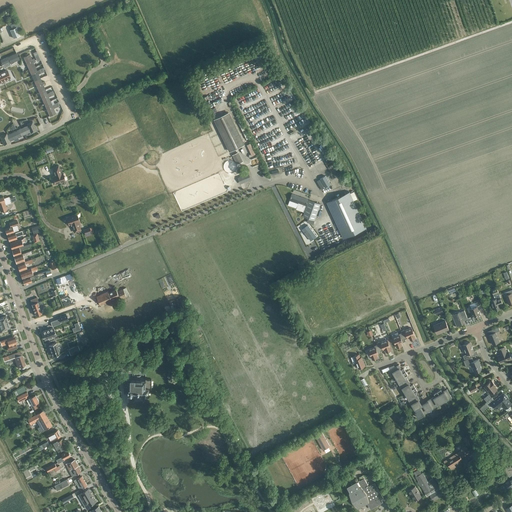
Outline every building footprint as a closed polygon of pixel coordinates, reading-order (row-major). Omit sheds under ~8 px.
[(16,27),(10,30),(13,38),(20,35),(16,27)] [(19,59),(16,53),(0,60),(2,64),(9,60),(10,63),(19,59)] [(49,115),(55,113),(53,108),(55,107),(54,104),(51,105),(48,97),(50,96),(49,92),(46,93),(43,85),(45,84),(44,81),(41,82),(38,74),(40,73),(39,70),(36,71),(33,62),(35,61),(34,58),(31,59),(29,54),(23,57),(49,115)] [(7,70),(0,73),(3,81),(10,77),(7,70)] [(229,152),(245,144),(229,111),(214,119),(229,152)] [(31,133),(37,131),(32,121),(27,124),(28,126),(7,135),(6,133),(0,136),(4,145),(11,142),(10,141),(14,139),(15,141),(18,139),(17,137),(30,132),(31,133)] [(236,164),(243,161),(238,151),(232,154),(236,164)] [(52,177),(54,184),(65,181),(62,173),(61,174),(58,165),(52,168),(55,176),(52,177)] [(248,172),(237,177),(240,184),(251,179),(248,172)] [(343,238),(366,228),(349,191),(327,202),(343,238)] [(0,210),(0,211),(7,209),(5,205),(11,203),(9,197),(4,198),(3,195),(1,196),(0,193),(0,210)] [(304,212),(306,206),(308,199),(292,193),(289,200),(298,203),(296,209),(304,212)] [(314,220),(320,204),(309,200),(303,216),(314,220)] [(79,221),(77,214),(66,217),(69,225),(71,224),(74,232),(81,230),(78,222),(79,221)] [(14,232),(19,230),(17,225),(18,224),(17,220),(9,223),(10,227),(5,228),(7,234),(14,232)] [(316,237),(307,226),(301,230),(310,241),(316,237)] [(83,229),(86,236),(86,237),(92,235),(89,227),(83,229)] [(16,235),(20,233),(19,231),(7,235),(9,241),(17,238),(16,235)] [(24,239),(10,243),(12,249),(19,246),(23,245),(22,242),(24,241),(24,239)] [(20,250),(23,249),(30,246),(29,244),(12,250),(14,255),(21,253),(20,250)] [(24,257),(27,256),(26,253),(14,257),(16,263),(25,260),(24,257)] [(29,264),(33,262),(32,259),(17,264),(19,271),(27,268),(25,264),(29,262),(29,264)] [(22,278),(30,276),(33,274),(32,271),(37,269),(36,266),(20,272),(22,278)] [(116,284),(132,277),(128,269),(112,277),(116,284)] [(31,279),(38,277),(37,274),(22,279),(24,284),(32,282),(31,279)] [(501,299),(498,292),(497,287),(491,289),(495,298),(490,300),(494,310),(501,308),(498,301),(501,299)] [(120,299),(129,295),(125,288),(117,291),(116,289),(109,293),(108,291),(96,296),(100,305),(119,297),(120,299)] [(511,289),(503,293),(504,296),(505,295),(509,305),(511,303),(511,289)] [(31,300),(32,304),(36,315),(42,313),(40,309),(43,307),(41,301),(38,302),(37,298),(31,300)] [(477,306),(470,309),(474,319),(480,316),(480,315),(479,310),(482,308),(480,303),(476,305),(477,306)] [(452,315),(456,326),(464,323),(463,320),(464,320),(464,319),(467,318),(464,310),(459,312),(452,315)] [(433,326),(436,333),(443,330),(444,331),(449,329),(445,320),(436,324),(436,325),(433,326)] [(8,321),(0,323),(0,326),(0,327),(1,330),(10,327),(8,321)] [(488,334),(492,344),(499,342),(495,332),(500,330),(498,327),(491,329),(493,333),(488,334)] [(53,328),(42,332),(45,340),(56,336),(53,328)] [(401,331),(402,332),(405,339),(408,338),(408,337),(409,337),(410,340),(415,338),(414,335),(413,331),(411,328),(405,330),(404,329),(401,331)] [(405,341),(405,339),(402,332),(398,334),(399,335),(392,337),(394,342),(395,344),(397,347),(402,345),(400,342),(402,341),(402,342),(405,341)] [(9,346),(17,343),(15,337),(7,340),(7,339),(1,341),(1,344),(7,341),(9,346)] [(378,344),(380,351),(383,349),(385,349),(386,352),(391,350),(390,346),(388,342),(387,339),(380,342),(380,341),(376,343),(377,344),(378,344)] [(463,355),(464,359),(473,355),(472,352),(474,352),(470,342),(463,345),(466,354),(463,355)] [(60,353),(56,343),(48,345),(50,349),(51,352),(52,356),(53,356),(56,355),(56,354),(60,353)] [(381,352),(380,351),(378,344),(377,344),(374,346),(375,347),(368,349),(371,356),(372,359),(377,357),(376,354),(377,353),(378,354),(381,352)] [(77,345),(68,350),(71,355),(80,351),(77,345)] [(497,355),(500,363),(511,359),(508,351),(506,352),(504,347),(498,349),(500,354),(497,355)] [(18,368),(26,365),(21,351),(3,358),(4,361),(14,358),(18,368)] [(351,357),(353,363),(356,362),(358,368),(365,366),(361,357),(360,357),(359,354),(351,357)] [(471,366),(474,372),(482,369),(479,363),(480,363),(478,359),(473,361),(472,357),(463,361),(466,367),(469,366),(469,367),(471,366)] [(393,372),(396,377),(406,371),(404,368),(400,370),(400,368),(399,365),(390,369),(392,373),(393,372)] [(398,383),(400,386),(408,381),(406,378),(405,378),(405,377),(408,375),(406,371),(396,377),(399,382),(398,383)] [(152,388),(152,379),(145,379),(139,379),(139,376),(132,376),(132,378),(131,378),(131,379),(126,379),(126,384),(125,384),(125,388),(129,388),(128,395),(129,395),(130,396),(133,396),(134,396),(134,395),(135,395),(135,394),(143,394),(143,395),(144,395),(144,396),(145,397),(147,397),(148,396),(148,395),(149,395),(149,388),(152,388)] [(484,386),(491,395),(497,389),(494,386),(496,385),(492,380),(490,381),(484,386)] [(410,384),(408,381),(400,386),(401,389),(402,388),(405,393),(415,387),(413,384),(410,386),(409,384),(410,384)] [(417,391),(415,387),(405,393),(408,398),(407,399),(409,402),(417,397),(416,394),(415,394),(414,393),(417,391)] [(441,389),(437,392),(443,401),(448,398),(448,399),(451,397),(447,389),(443,391),(444,392),(442,393),(441,389)] [(20,401),(30,396),(27,392),(18,397),(20,401)] [(433,397),(430,399),(435,407),(438,405),(438,404),(443,401),(437,392),(434,394),(435,397),(434,398),(433,397)] [(485,403),(488,407),(492,404),(496,409),(501,405),(505,409),(511,404),(508,399),(509,399),(506,395),(505,396),(503,393),(494,400),(492,397),(485,403)] [(37,403),(39,402),(36,395),(30,397),(30,398),(28,399),(33,409),(38,407),(37,403)] [(417,397),(409,402),(411,405),(412,404),(413,407),(415,409),(414,409),(418,417),(424,414),(419,406),(421,405),(420,403),(418,400),(419,400),(417,397)] [(421,405),(419,406),(424,414),(428,412),(427,411),(429,409),(432,408),(432,409),(435,407),(430,399),(427,400),(428,401),(425,403),(421,405)] [(44,411),(28,419),(31,424),(37,421),(40,427),(38,428),(40,432),(52,426),(44,411)] [(58,430),(52,433),(48,435),(51,440),(55,438),(55,439),(61,436),(58,430)] [(323,450),(330,446),(322,433),(321,433),(320,432),(316,434),(317,436),(316,436),(323,450)] [(462,437),(467,445),(473,441),(468,434),(462,437)] [(60,451),(67,448),(62,439),(54,443),(57,449),(58,448),(60,451)] [(446,465),(447,464),(451,470),(455,467),(453,465),(470,454),(465,447),(462,449),(462,450),(444,461),(446,465)] [(68,450),(62,454),(63,457),(57,460),(58,463),(65,460),(64,459),(71,455),(68,450)] [(78,466),(75,460),(67,464),(70,469),(69,470),(72,477),(77,475),(81,472),(78,466)] [(58,474),(56,471),(61,468),(60,466),(55,468),(53,469),(49,471),(52,477),(58,474)] [(417,482),(420,487),(420,486),(426,497),(429,495),(433,501),(443,495),(433,479),(428,482),(422,473),(421,474),(419,470),(413,473),(416,477),(415,477),(418,482),(417,482)] [(80,490),(87,486),(82,476),(74,480),(76,485),(77,484),(80,490)] [(378,501),(383,498),(375,483),(369,486),(364,478),(357,482),(357,481),(347,487),(350,492),(349,493),(352,501),(358,508),(367,503),(371,509),(379,504),(378,501)] [(511,486),(511,478),(500,486),(504,492),(511,486)] [(57,491),(69,485),(66,479),(61,482),(55,486),(57,491)] [(414,501),(421,496),(415,486),(408,491),(414,501)] [(89,490),(79,495),(87,509),(91,507),(89,506),(92,504),(96,502),(89,490)]
